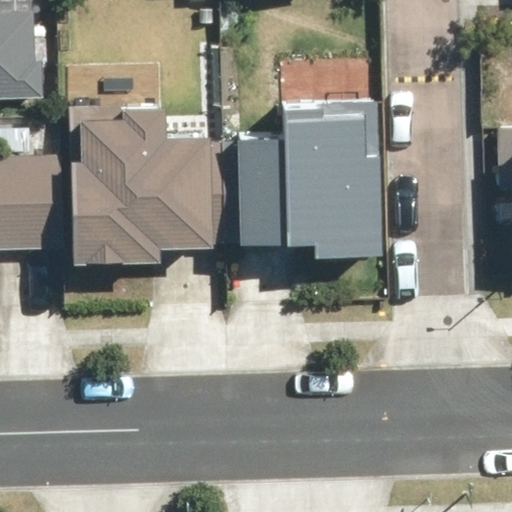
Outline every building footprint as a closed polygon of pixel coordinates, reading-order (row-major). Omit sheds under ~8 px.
[(0,93),(49,93),(49,54),(40,54),(41,6),(0,6),(0,93)] [(248,125),(250,232),(327,231),(327,244),(393,242),(392,142),(385,142),(384,95),(335,96),(335,93),(299,94),(300,124),(248,125)] [(178,97),(77,100),(81,252),(173,250),(172,237),(213,236),(213,239),(233,239),(230,124),(179,126),(178,97)] [(511,120),(502,121),(504,185),(511,184),(511,120)] [(0,268),(0,269),(0,261),(0,244),(73,242),(69,148),(2,150),(1,122),(0,122),(0,268)]
